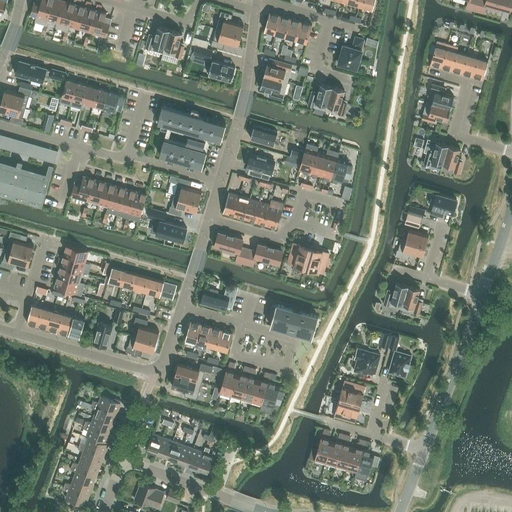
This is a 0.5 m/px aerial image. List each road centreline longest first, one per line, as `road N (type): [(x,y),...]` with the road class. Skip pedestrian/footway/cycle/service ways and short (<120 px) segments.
road 1 (residential): [(16,333),(149,370),(161,363),(180,305)]
road 2 (residential): [(423,450),(482,295)]
road 3 (residential): [(77,145),(220,182)]
road 4 (residential): [(436,74),(468,83),(454,135),(511,152)]
